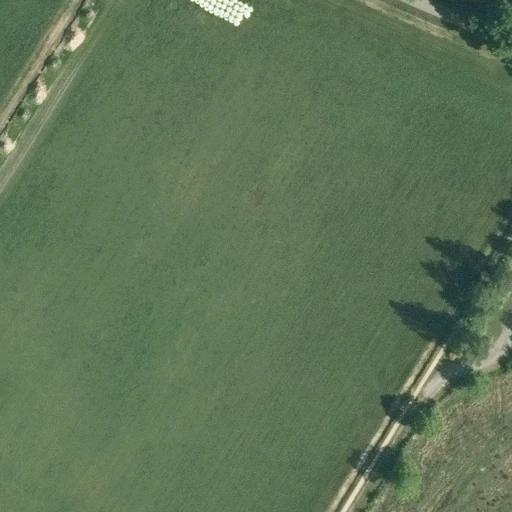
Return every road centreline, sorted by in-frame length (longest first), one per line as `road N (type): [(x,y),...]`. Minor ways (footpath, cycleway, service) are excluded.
road 1 (track): [(419,388),(417,410),(355,511)]
road 2 (unclassified): [(417,410),(449,372),(511,329)]
